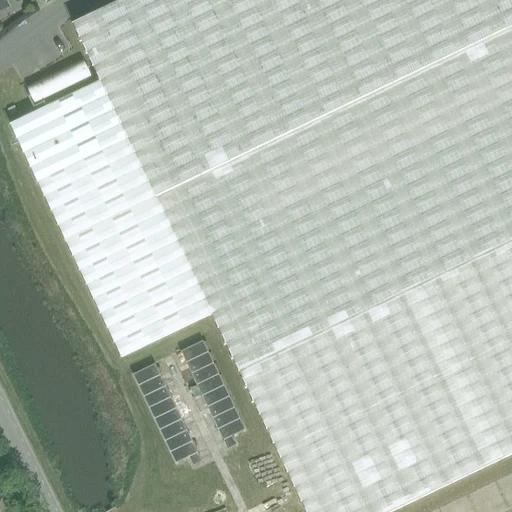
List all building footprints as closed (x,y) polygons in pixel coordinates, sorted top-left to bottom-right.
[(511,0),(120,0),(73,23),(100,80),(211,313),(306,511),(389,511),(511,453),(511,0)] [(211,313),(100,80),(9,124),(121,357),(211,313)] [(180,352),(191,374),(213,363),(202,341),(180,352)] [(201,396),(224,385),(213,363),(191,374),(201,396)] [(143,397),(165,386),(154,364),(132,375),(143,397)] [(212,418),(234,408),(224,385),(201,396),(212,418)] [(154,419),(176,408),(165,386),(143,397),(154,419)] [(164,441),(186,431),(176,408),(154,419),(164,441)] [(212,418),(223,440),(232,436),(245,430),(234,408),(212,418)] [(188,457),(197,453),(186,431),(164,441),(175,463),(188,457)] [(232,436),(223,440),(227,449),(236,445),(232,436)] [(201,462),(197,453),(188,457),(192,466),(201,462)]
